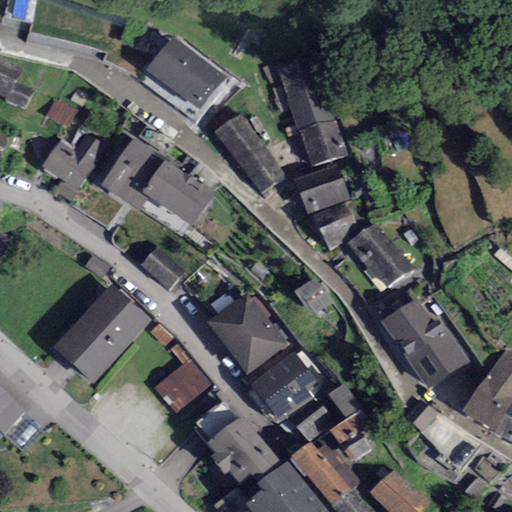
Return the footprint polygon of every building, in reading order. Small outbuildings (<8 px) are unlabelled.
[(174,36),(145,70),(196,113),(225,79),(174,36)] [(276,65),(287,99),(324,87),(313,53),(276,65)] [(21,67),(0,58),(0,94),(7,98),(6,101),(24,108),(31,90),(15,83),(21,67)] [(287,99),(298,130),(335,117),(324,87),(287,99)] [(79,110),(53,98),(45,116),(70,128),(79,110)] [(241,114),(216,132),(261,196),(287,179),(241,114)] [(347,155),(335,117),(298,130),(310,167),(347,155)] [(0,159),(10,138),(0,133),(0,159)] [(108,150),(87,134),(75,150),(62,140),(42,166),(61,180),(54,189),(70,200),(108,150)] [(164,161),(132,139),(101,186),(139,211),(149,197),(142,193),(164,161)] [(184,175),(164,161),(142,193),(149,197),(192,227),(214,196),(195,183),(196,180),(186,173),(184,175)] [(337,164),(294,180),(307,216),(350,201),(337,164)] [(348,206),(312,217),(330,250),(359,232),(348,206)] [(372,223),(348,244),(387,288),(411,267),(372,223)] [(0,235),(0,261),(13,242),(0,235)] [(186,271),(158,247),(141,267),(169,291),(186,271)] [(111,267),(92,255),(84,267),(103,279),(111,267)] [(332,303),(314,278),(295,292),(313,317),(332,303)] [(114,284),(54,347),(92,384),(152,320),(114,284)] [(248,293),(207,323),(247,378),(288,348),(248,293)] [(418,299),(381,322),(426,392),(468,364),(442,324),(436,327),(418,299)] [(176,340),(158,324),(150,333),(167,349),(176,340)] [(183,365),(191,359),(178,343),(171,349),(183,365)] [(511,354),(503,350),(462,412),(493,432),(511,402),(511,354)] [(295,352),(250,384),(278,423),(314,397),(308,388),(316,382),(295,352)] [(154,387),(175,413),(211,385),(191,359),(183,365),(154,387)] [(362,408),(343,383),(329,394),(347,418),(362,408)] [(24,413),(0,390),(0,431),(3,435),(24,413)] [(207,444),(236,420),(222,402),(192,427),(207,444)] [(335,423),(319,402),(293,421),(309,443),(311,441),(335,423)] [(511,402),(493,432),(511,444),(511,402)] [(440,416),(429,406),(413,423),(421,433),(459,472),(483,444),(440,416)] [(42,431),(24,413),(3,435),(25,455),(46,434),(42,431)] [(331,431),(339,443),(364,427),(355,415),(331,431)] [(236,420),(207,444),(215,453),(210,457),(225,475),(229,471),(240,484),(251,475),(257,485),(281,465),(241,416),(236,420)] [(309,443),(291,456),(330,506),(355,487),(361,483),(349,468),(352,466),(339,450),(333,454),(326,445),(318,451),(311,441),(309,443)] [(281,465),(257,485),(262,490),(244,505),(248,509),(244,511),(278,511),(308,488),(285,461),(281,465)] [(433,511),(396,475),(373,498),(387,511),(433,511)] [(486,487),(477,476),(463,486),(472,498),(486,487)] [(375,511),(355,487),(330,506),(334,511),(375,511)] [(327,511),(328,511),(308,488),(278,511),(327,511)] [(505,499),(495,493),(487,506),(497,511),(505,499)]
